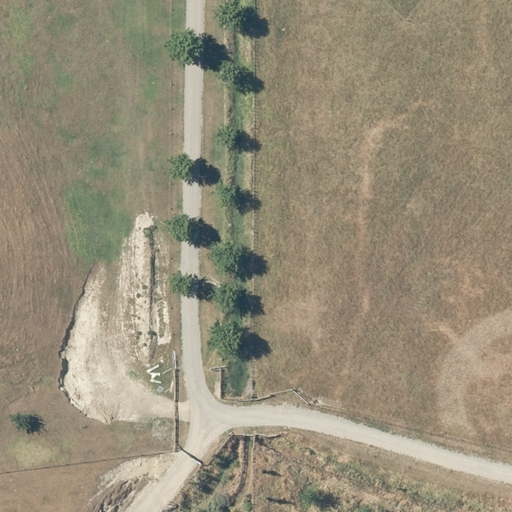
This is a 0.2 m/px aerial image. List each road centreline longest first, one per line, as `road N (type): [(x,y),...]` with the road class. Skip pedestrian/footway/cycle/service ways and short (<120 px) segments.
road 1 (track): [(208,436),(195,290),(191,0)]
road 2 (track): [(147,511),(208,436),(232,418),(259,413),(293,411),(511,475)]
